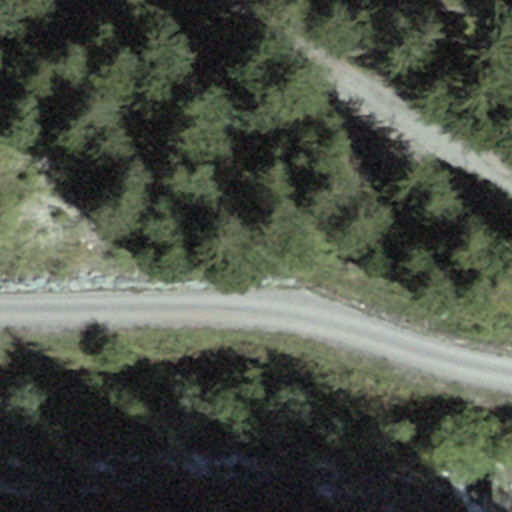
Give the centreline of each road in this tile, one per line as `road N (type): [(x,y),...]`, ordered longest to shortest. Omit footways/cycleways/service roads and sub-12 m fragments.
road 1 (track): [(0,312),(299,309),(511,371)]
road 2 (track): [(258,0),(406,109),(511,172)]
